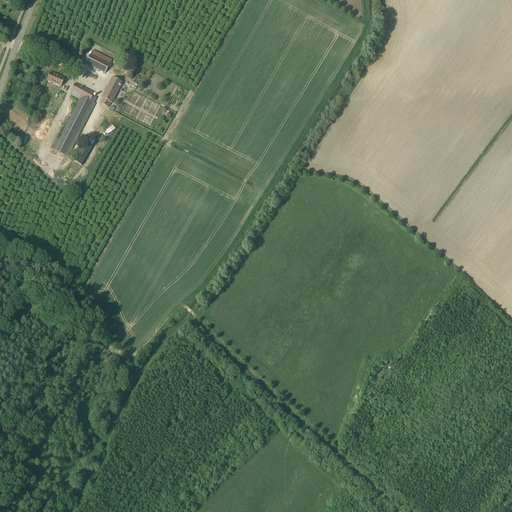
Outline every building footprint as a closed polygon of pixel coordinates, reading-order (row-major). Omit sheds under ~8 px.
[(86,51),(81,61),(101,70),(105,60),(86,51)] [(61,87),(62,84),(64,79),(50,73),(47,81),(61,87)] [(103,99),(100,104),(108,108),(110,103),(111,104),(122,83),(112,78),(101,98),(103,99)] [(129,87),(136,90),(138,84),(132,81),(129,87)] [(96,98),(93,96),(94,94),(74,83),(70,95),(79,99),(53,149),(64,155),(92,102),(94,103),(96,98)] [(94,142),(88,138),(75,162),(81,165),(94,142)]
